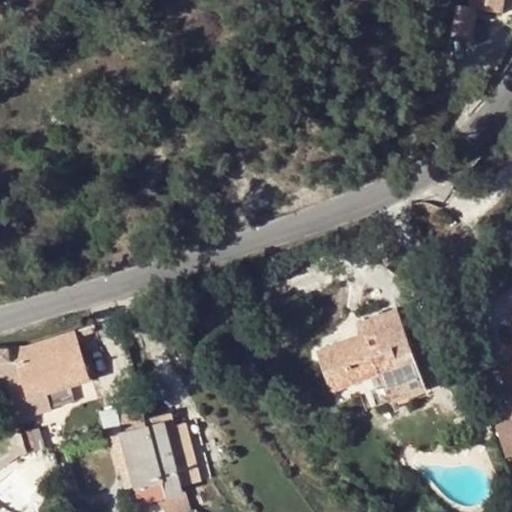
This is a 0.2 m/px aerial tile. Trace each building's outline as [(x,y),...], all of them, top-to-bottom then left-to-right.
[(472,0),(471,9),(455,7),(452,40),(470,42),(475,11),(503,15),(505,0),(472,0)] [(354,341),(318,354),(334,394),(360,384),(353,367),(374,359),(380,377),(391,403),(428,390),(399,312),(358,327),(362,338),(364,342),(356,345),(354,341)] [(94,327),(76,333),(78,339),(96,333),(94,327)] [(438,354),(460,344),(453,328),(431,335),(438,354)] [(48,393),(91,380),(78,339),(76,333),(21,351),(0,351),(0,377),(4,376),(13,404),(48,393)] [(460,344),(438,354),(449,380),(470,372),(460,344)] [(360,384),(380,377),(374,359),(353,367),(360,384)] [(511,365),(499,370),(511,406),(489,413),(507,458),(511,456),(511,365)] [(48,393),(13,404),(18,421),(52,411),(48,393)] [(150,429),(148,423),(144,408),(117,415),(122,436),(150,429)] [(172,416),(148,423),(150,429),(165,483),(152,487),(156,501),(182,495),(180,490),(200,484),(185,426),(175,429),(172,416)] [(150,429),(122,436),(141,505),(156,501),(152,487),(165,483),(150,429)]
